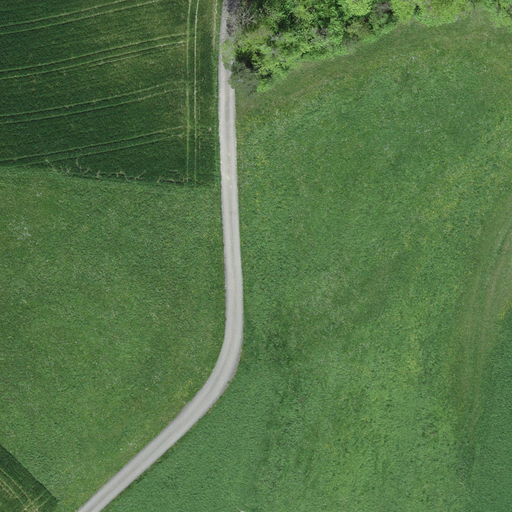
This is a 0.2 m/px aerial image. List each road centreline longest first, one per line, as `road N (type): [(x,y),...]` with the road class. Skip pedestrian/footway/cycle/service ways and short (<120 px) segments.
road 1 (track): [(93,511),(210,404),(238,354),(228,127),(234,0)]
road 2 (track): [(511,241),(482,342),(476,414)]
